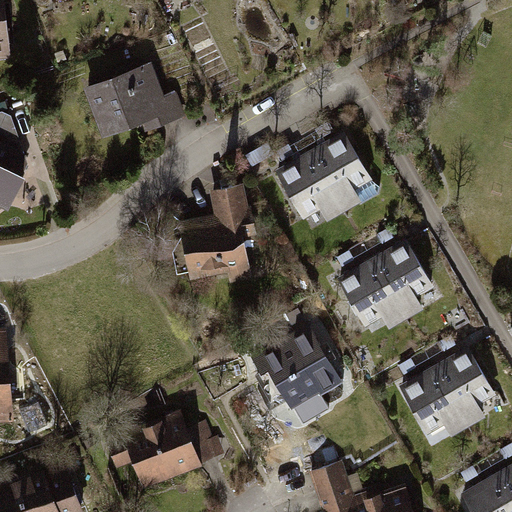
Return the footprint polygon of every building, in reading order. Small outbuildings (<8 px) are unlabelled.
[(0,0),(0,60),(10,60),(7,0),(0,0)] [(149,65),(82,89),(100,138),(132,126),(136,135),(184,118),(175,92),(161,97),(149,65)] [(11,114),(7,112),(0,125),(0,203),(8,207),(30,164),(11,114)] [(344,132),(312,150),(344,208),(376,191),(344,132)] [(311,226),(344,208),(312,150),(279,167),(311,226)] [(216,219),(180,227),(192,282),(250,269),(240,227),(252,224),(244,186),(210,194),(216,219)] [(409,241),(379,258),(411,313),(425,306),(419,295),(434,286),(409,241)] [(394,323),(411,313),(379,258),(342,279),(367,323),(387,312),(394,323)] [(338,383),(306,327),(260,353),(292,409),(338,383)] [(0,425),(13,425),(8,329),(0,329),(0,425)] [(468,350),(436,369),(469,424),(485,415),(479,404),(494,395),(468,350)] [(454,433),(469,424),(436,369),(402,389),(427,432),(447,421),(454,433)] [(179,413),(131,432),(127,424),(115,427),(109,445),(118,467),(132,462),(142,488),(199,465),(179,413)] [(341,465),(315,472),(325,511),(321,511),(413,511),(407,486),(351,501),(341,465)] [(511,468),(501,475),(511,493),(511,468)] [(47,472),(0,486),(0,511),(83,511),(71,474),(50,481),(47,472)] [(511,511),(511,493),(501,475),(465,496),(474,511),(511,511)]
